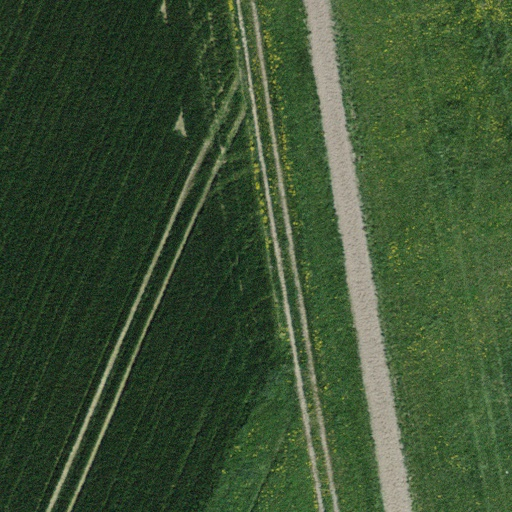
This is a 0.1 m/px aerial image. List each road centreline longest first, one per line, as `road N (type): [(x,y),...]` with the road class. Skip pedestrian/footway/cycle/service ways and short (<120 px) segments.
road 1 (unknown): [(395,511),(312,0)]
road 2 (track): [(245,0),(326,511)]
